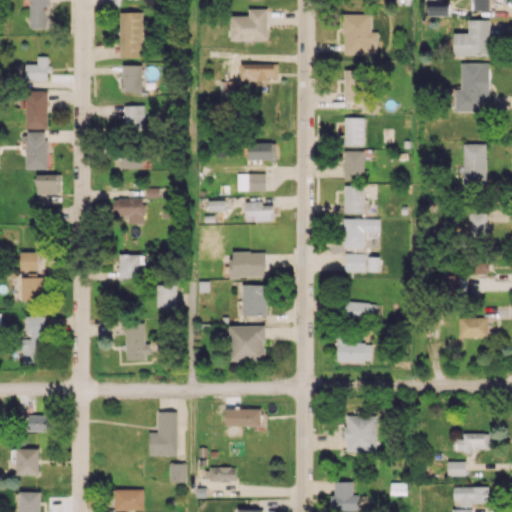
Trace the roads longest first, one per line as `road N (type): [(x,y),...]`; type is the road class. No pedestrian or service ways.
road 1 (residential): [(511,384),(0,390)]
road 2 (residential): [(82,0),(80,511)]
road 3 (residential): [(304,511),(305,0)]
